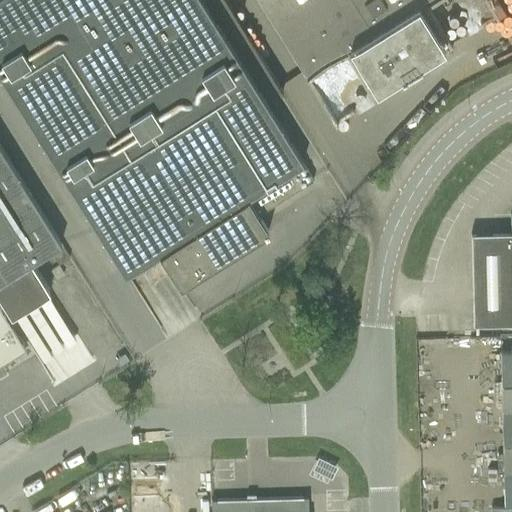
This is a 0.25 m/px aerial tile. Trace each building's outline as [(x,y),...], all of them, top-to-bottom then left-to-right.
[(0,0),(0,77),(123,274),(158,252),(179,286),(268,231),(257,214),(313,179),(199,0),(0,0)] [(417,5),(424,0),(257,0),(304,75),(348,48),(375,91),(401,74),(404,80),(410,81),(418,76),(420,69),(417,65),(444,48),(417,5)] [(0,364),(1,364),(5,366),(11,358),(21,343),(23,340),(16,335),(0,309),(0,298),(10,315),(49,291),(31,262),(50,250),(59,264),(69,257),(58,240),(0,147),(0,364)] [(511,323),(511,213),(510,213),(510,232),(470,233),(472,324),(511,323)] [(41,299),(13,316),(36,353),(45,347),(36,332),(54,321),(41,299)] [(511,511),(511,350),(498,351),(503,506),(491,507),(490,511),(511,511)] [(307,511),(307,496),(210,499),(210,511),(307,511)]
